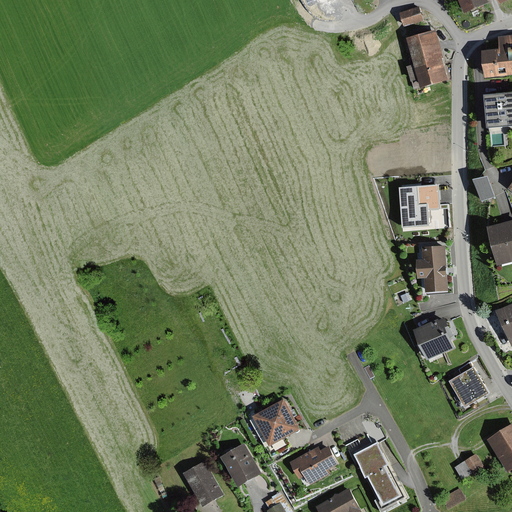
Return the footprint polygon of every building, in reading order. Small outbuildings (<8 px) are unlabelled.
[(487,0),(459,0),(464,13),(489,4),(487,0)] [(404,27),(424,21),(419,7),(400,13),(404,27)] [(445,58),(436,30),(406,38),(414,65),(407,67),(411,82),(418,80),(421,89),(449,80),(442,58),(445,58)] [(511,76),(511,35),(500,37),(501,52),(483,53),(485,79),(511,76)] [(511,126),(511,92),(484,95),(488,129),(511,126)] [(495,197),(487,176),(473,179),(482,202),(495,197)] [(438,185),(399,188),(402,227),(429,226),(428,211),(440,210),(438,185)] [(511,220),(487,227),(497,266),(511,262),(511,220)] [(446,246),(422,247),(423,259),(417,260),(418,279),(424,279),(425,293),(449,291),(448,274),(449,274),(449,268),(447,268),(446,246)] [(511,304),(496,311),(511,346),(511,304)] [(445,316),(413,330),(427,360),(455,348),(450,337),(454,336),(445,316)] [(509,351),(506,345),(499,349),(503,355),(509,351)] [(490,393),(471,362),(458,369),(461,374),(450,381),(460,399),(457,400),(462,409),(490,393)] [(284,399),(253,417),(270,447),(301,430),(284,399)] [(511,424),(487,439),(508,473),(511,470),(511,424)] [(368,434),(346,445),(358,469),(360,467),(366,478),(368,477),(379,499),(376,501),(381,511),(385,511),(399,505),(398,501),(406,497),(389,466),(391,465),(379,442),(373,445),(368,434)] [(262,474),(245,444),(221,458),(238,488),(262,474)] [(321,451),(319,447),(290,463),(300,479),(305,477),(310,486),(332,474),(330,470),(339,465),(329,446),(321,451)] [(476,454),(454,467),(462,480),(474,473),(476,478),(487,471),(476,454)] [(224,495),(205,461),(184,474),(203,507),(224,495)] [(159,477),(154,479),(165,502),(170,500),(159,477)] [(362,511),(349,488),(338,495),(336,495),(334,497),(317,507),(319,511),(362,511)] [(466,500),(460,488),(442,498),(449,510),(466,500)] [(291,511),(281,494),(266,502),(270,510),(266,511),(291,511)]
